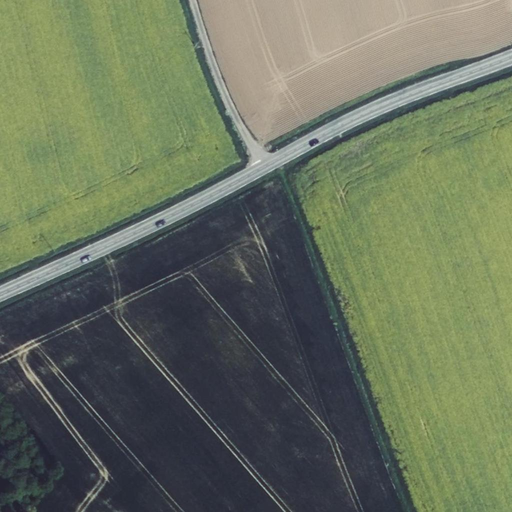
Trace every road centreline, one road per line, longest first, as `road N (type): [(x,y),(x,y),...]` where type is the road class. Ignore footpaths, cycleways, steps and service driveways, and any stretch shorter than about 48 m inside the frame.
road 1 (secondary): [(0,294),(264,166)]
road 2 (secondary): [(264,166),(375,108),(511,56)]
road 3 (unclassified): [(264,166),(221,86),(193,0)]
